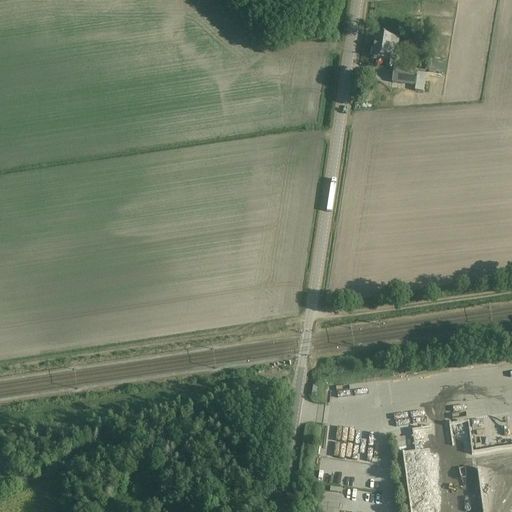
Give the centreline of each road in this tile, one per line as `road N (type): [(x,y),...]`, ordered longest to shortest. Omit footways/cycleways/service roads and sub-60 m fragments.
road 1 (unclassified): [(278,511),(357,0)]
road 2 (track): [(511,290),(310,313)]
